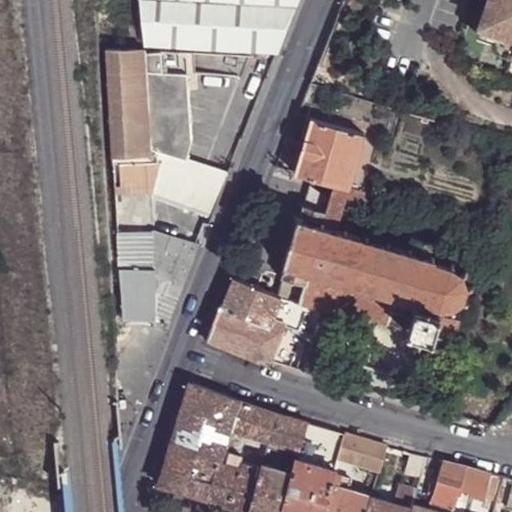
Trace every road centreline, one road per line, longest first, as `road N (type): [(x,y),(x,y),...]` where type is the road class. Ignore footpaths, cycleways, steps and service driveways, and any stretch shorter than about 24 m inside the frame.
road 1 (tertiary): [(321,0),(180,354)]
road 2 (residential): [(511,460),(180,354)]
road 3 (tertiary): [(180,354),(128,508)]
